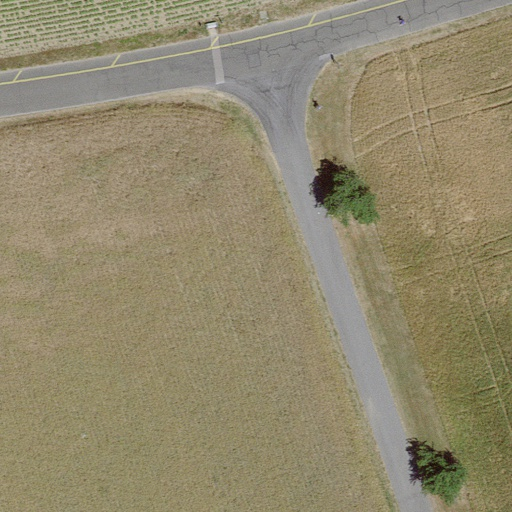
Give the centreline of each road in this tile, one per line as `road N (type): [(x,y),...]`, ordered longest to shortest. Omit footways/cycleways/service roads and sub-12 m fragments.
road 1 (residential): [(416,511),(265,61)]
road 2 (unclassified): [(265,61),(0,92)]
road 3 (unclassified): [(453,0),(265,61)]
